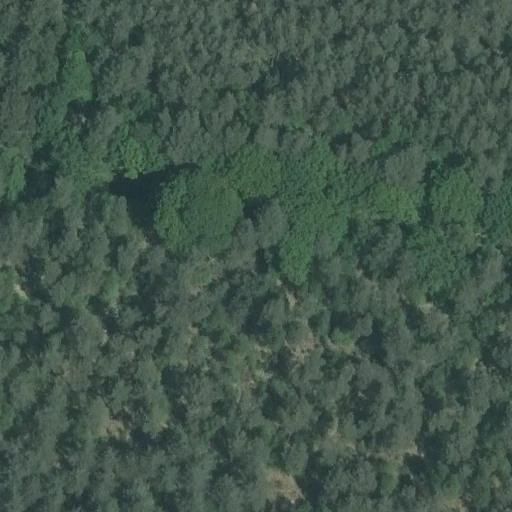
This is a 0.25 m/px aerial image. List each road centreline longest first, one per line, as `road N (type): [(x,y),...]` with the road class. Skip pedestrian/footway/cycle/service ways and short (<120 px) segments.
road 1 (track): [(511,195),(0,101)]
road 2 (track): [(395,511),(0,438)]
road 3 (track): [(71,130),(64,0)]
